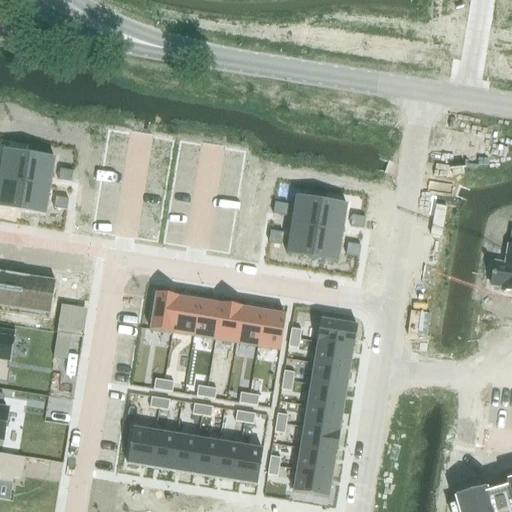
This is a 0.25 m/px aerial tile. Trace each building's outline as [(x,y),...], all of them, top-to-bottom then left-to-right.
[(4,150),(0,175),(0,179),(25,184),(29,154),(4,150)] [(29,154),(25,184),(50,188),(55,159),(29,154)] [(58,179),(58,180),(71,182),(73,172),(60,169),(60,171),(63,171),(61,180),(58,179)] [(0,179),(0,209),(20,213),(25,184),(0,179)] [(25,184),(20,213),(45,217),(50,188),(25,184)] [(54,207),(54,209),(67,211),(68,200),(55,198),(55,199),(58,199),(57,208),(54,207)] [(296,198),(292,227),(317,231),(322,202),(296,198)] [(322,202),(317,231),(342,235),(347,206),(322,202)] [(275,204),(273,215),(286,217),(286,216),(283,216),(284,207),(288,208),(288,206),(275,204)] [(351,227),(351,228),(364,230),(365,219),(352,217),(352,218),(355,219),(354,227),(351,227)] [(292,227),(287,256),(312,260),(317,231),(292,227)] [(317,231),(312,260),(337,264),(342,235),(317,231)] [(270,232),(268,243),(281,246),(282,244),(278,244),(280,235),(283,236),(283,235),(270,232)] [(346,255),(346,256),(359,258),(361,247),(348,245),(348,246),(351,247),(349,256),(346,255)] [(495,264),(492,287),(502,289),(502,291),(511,292),(511,247),(508,247),(505,265),(495,264)] [(0,305),(40,311),(40,314),(45,315),(45,310),(42,307),(45,288),(49,286),(50,281),(0,272),(0,305)] [(156,295),(150,331),(172,334),(178,299),(156,295)] [(178,299),(172,334),(194,338),(199,303),(178,299)] [(199,303),(194,338),(215,341),(221,306),(199,303)] [(221,306),(215,341),(236,345),(242,309),(221,306)] [(242,309),(236,345),(257,348),(263,313),(242,309)] [(263,313),(257,348),(280,352),(285,317),(263,313)] [(321,320),(317,342),(353,347),(357,326),(321,320)] [(291,330),(290,339),(300,341),(301,332),(291,330)] [(0,383),(7,385),(10,369),(8,369),(9,363),(11,363),(16,334),(0,331),(0,383)] [(57,335),(53,358),(67,361),(71,337),(57,335)] [(290,339),(288,348),(298,350),(300,341),(290,339)] [(317,342),(314,363),(350,369),(353,347),(317,342)] [(314,363),(311,384),(347,390),(350,369),(314,363)] [(284,373),(283,382),(293,384),(294,374),(284,373)] [(155,381),(154,391),(163,393),(165,382),(155,381)] [(165,382),(163,393),(172,394),(174,384),(165,382)] [(283,382),(281,391),(291,393),(293,384),(283,382)] [(311,384),(307,406),(343,411),(347,390),(311,384)] [(198,388),(196,398),(205,399),(207,389),(198,388)] [(207,389),(205,399),(215,401),(216,391),(207,389)] [(241,395),(239,405),(248,406),(250,396),(241,395)] [(250,396),(248,406),(257,408),(259,397),(250,396)] [(152,399),(150,409),(159,410),(161,400),(152,399)] [(161,400),(159,410),(168,412),(170,402),(161,400)] [(194,406),(192,416),(202,417),(203,407),(194,406)] [(307,406),(304,427),(340,433),(343,411),(307,406)] [(203,407),(202,417),(211,419),(212,409),(203,407)] [(237,412),(235,423),(244,424),(246,414),(237,412)] [(246,414),(244,424),(253,426),(255,415),(246,414)] [(277,415),(276,425),(286,426),(287,417),(277,415)] [(276,425),(274,434),(284,435),(286,426),(276,425)] [(304,427),(300,448),(336,454),(340,433),(304,427)] [(134,430),(128,465),(150,469),(156,434),(134,430)] [(156,434),(150,469),(172,473),(177,437),(156,434)] [(177,437),(172,473),(193,476),(199,441),(177,437)] [(199,441),(193,476),(214,479),(220,444),(199,441)] [(220,444),(214,479),(236,483),(241,448),(220,444)] [(241,448),(236,483),(258,487),(264,451),(241,448)] [(300,448),(297,470),(333,475),(336,454),(300,448)] [(0,484),(11,486),(13,476),(21,477),(24,460),(0,456),(0,484)] [(270,458),(269,467),(279,469),(280,460),(270,458)] [(269,467),(267,476),(278,478),(279,469),(269,467)] [(297,470),(294,491),(329,497),(333,475),(297,470)] [(486,489),(456,498),(459,511),(511,511),(511,481),(507,483),(506,487),(488,493),(486,489)]
